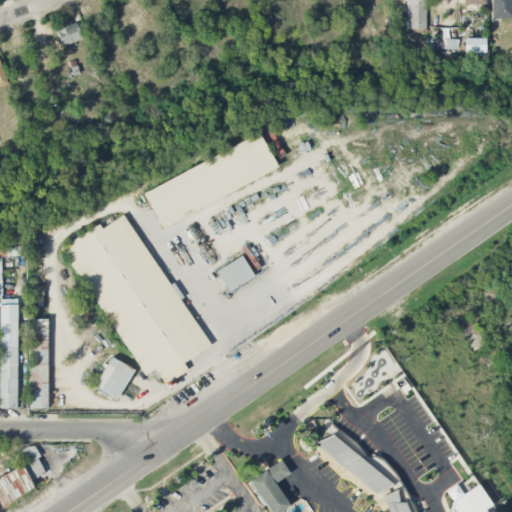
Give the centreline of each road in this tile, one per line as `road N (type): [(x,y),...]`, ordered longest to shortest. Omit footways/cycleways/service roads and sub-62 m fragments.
road 1 (primary): [(511,204),(161,446)]
road 2 (residential): [(161,446),(104,431),(0,429)]
